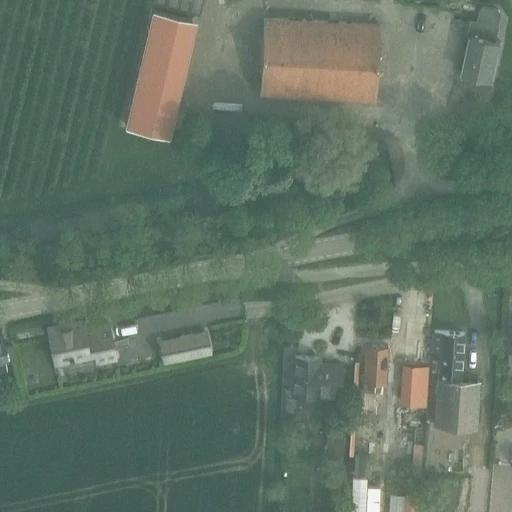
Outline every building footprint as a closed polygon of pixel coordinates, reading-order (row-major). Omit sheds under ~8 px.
[(154,0),(153,4),(199,15),(201,6),(202,0),(154,0)] [(472,36),(464,72),(463,78),(478,81),(479,76),(491,78),(500,40),(496,39),(502,13),(499,9),(485,5),(480,8),(477,20),(471,19),(467,35),(472,36)] [(165,128),(192,17),(153,7),(125,125),(164,134),(165,128)] [(374,98),(379,24),(263,16),(258,90),(374,98)] [(80,318),(47,325),(54,360),(96,352),(98,361),(113,358),(106,323),(82,328),(80,318)] [(433,332),(432,351),(439,352),(434,425),(475,427),(478,378),(460,377),(463,334),(433,332)] [(206,333),(160,342),(164,362),(210,352),(206,333)] [(366,343),(363,382),(385,383),(387,344),(366,343)] [(13,344),(5,346),(8,358),(16,356),(13,344)] [(318,363),(318,357),(295,356),(293,393),(340,396),(342,365),(318,363)] [(403,362),(400,402),(427,404),(429,364),(403,362)] [(352,410),(349,455),(354,455),(357,410),(352,410)] [(346,431),(328,429),(326,458),(329,459),(328,465),(340,466),(341,459),(344,460),(346,431)] [(423,444),(413,444),(412,474),(422,475),(423,444)] [(355,454),(353,474),(369,475),(370,455),(355,454)] [(352,478),(350,511),(365,511),(366,487),(367,479),(352,478)] [(366,487),(365,511),(378,511),(380,488),(366,487)] [(390,494),(388,511),(403,511),(405,498),(405,495),(390,494)] [(403,511),(419,511),(420,494),(405,494),(405,495),(405,498),(403,511)]
